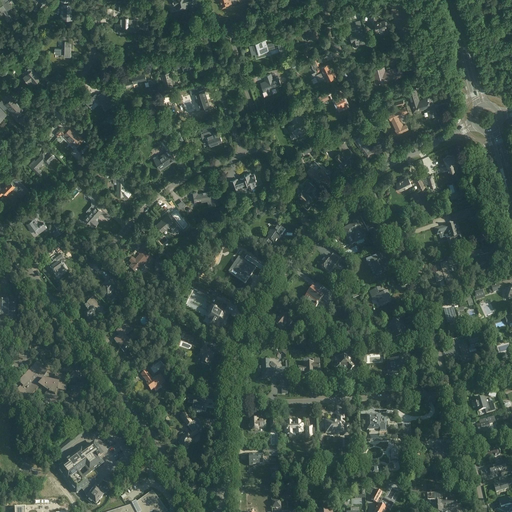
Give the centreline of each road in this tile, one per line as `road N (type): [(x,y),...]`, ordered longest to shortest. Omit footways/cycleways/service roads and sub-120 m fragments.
road 1 (unclassified): [(226,491),(202,490),(174,472),(55,307)]
road 2 (residential): [(55,307),(160,192),(240,155)]
road 3 (residential): [(450,392),(403,249),(365,180)]
road 4 (residential): [(231,405),(450,392)]
road 5 (unclassified): [(231,405),(260,302),(316,232)]
road 6 (residential): [(394,162),(323,6)]
road 7 (residential): [(0,162),(92,61)]
road 8 (residential): [(240,155),(202,36)]
road 9 (residential): [(487,511),(450,392)]
road 10 (residential): [(267,147),(229,30)]
